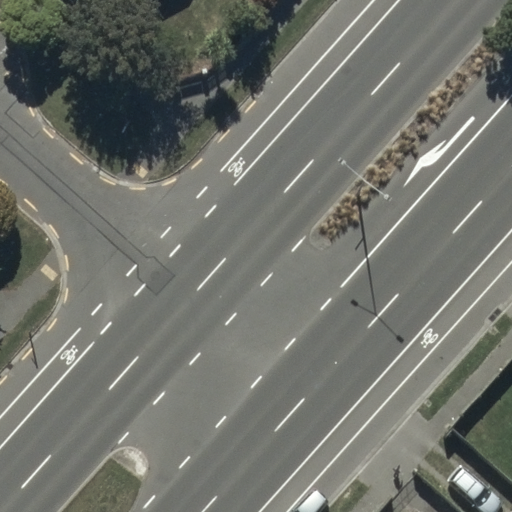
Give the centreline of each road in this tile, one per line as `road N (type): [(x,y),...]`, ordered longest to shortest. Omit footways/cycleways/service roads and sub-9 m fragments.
road 1 (primary): [(186,302),(456,0)]
road 2 (primary): [(511,167),(299,404)]
road 3 (primary): [(0,511),(186,302)]
road 4 (residential): [(186,302),(0,134)]
road 5 (residential): [(299,404),(186,302)]
road 6 (primary): [(299,404),(202,511)]
